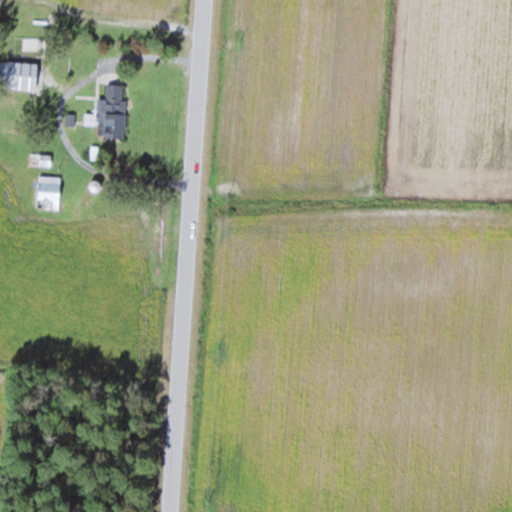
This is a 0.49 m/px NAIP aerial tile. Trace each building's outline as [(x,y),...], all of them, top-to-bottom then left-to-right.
[(43,38),(25,38),(25,49),(43,49),(43,38)] [(0,88),(38,89),(38,61),(0,60),(0,88)] [(128,84),(108,82),(107,97),(98,97),(97,114),(86,113),(85,124),(99,125),(98,135),(124,137),(128,84)] [(25,132),(25,116),(1,116),(1,132),(25,132)] [(61,175),(39,175),(39,209),(61,209),(61,175)]
